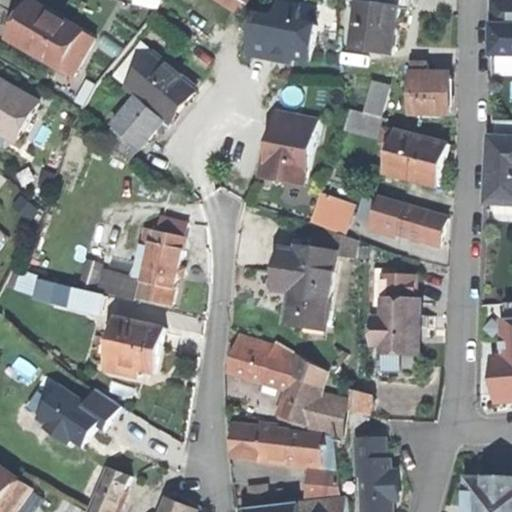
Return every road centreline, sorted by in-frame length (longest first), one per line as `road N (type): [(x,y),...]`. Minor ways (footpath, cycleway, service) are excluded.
road 1 (residential): [(453,430),(467,267),(474,0)]
road 2 (residential): [(224,218),(214,372),(225,511)]
